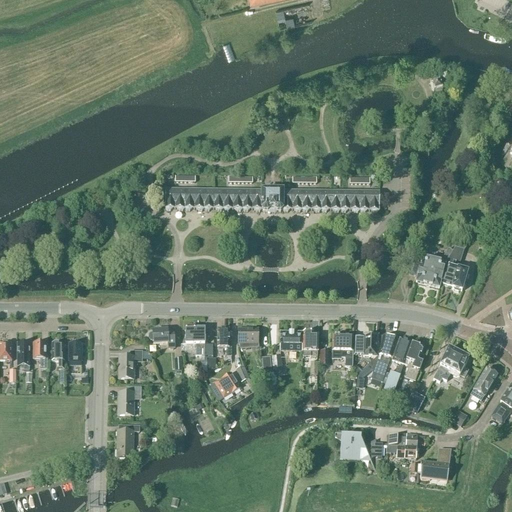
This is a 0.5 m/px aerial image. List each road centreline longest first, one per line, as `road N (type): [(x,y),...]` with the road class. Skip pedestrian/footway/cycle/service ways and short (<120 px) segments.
road 1 (unclassified): [(511,346),(399,313),(124,309),(98,320)]
road 2 (secondary): [(95,511),(98,320)]
road 3 (track): [(377,429),(465,435),(507,382)]
